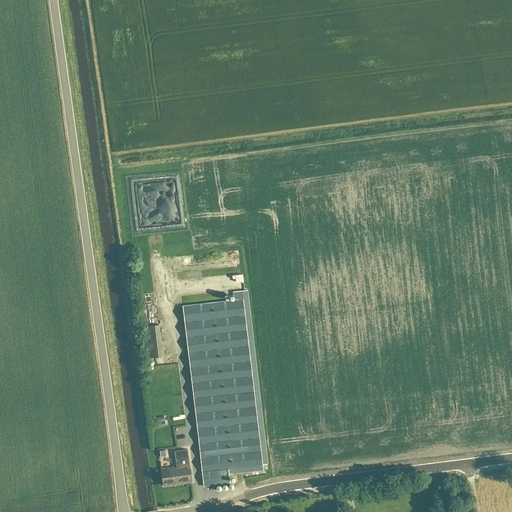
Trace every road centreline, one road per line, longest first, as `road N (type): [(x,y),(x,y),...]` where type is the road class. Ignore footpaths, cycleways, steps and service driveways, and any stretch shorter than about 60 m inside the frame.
road 1 (unclassified): [(123,511),(53,0)]
road 2 (unclassified): [(191,511),(279,488),(511,458)]
